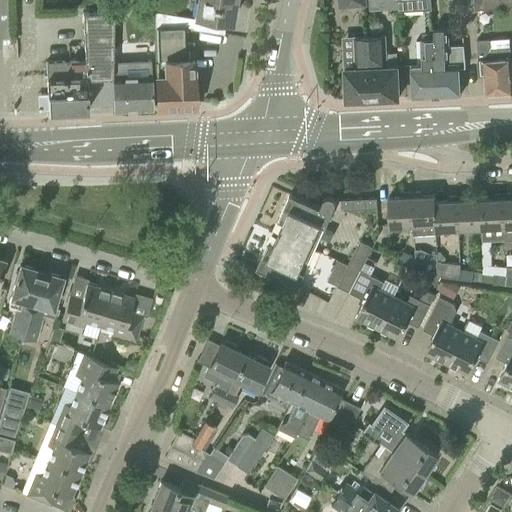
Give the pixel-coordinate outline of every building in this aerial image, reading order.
[(231,20),(234,0),(196,0),(195,14),(231,20)] [(369,10),(397,8),(397,5),(396,0),(368,0),(369,7),(369,10)] [(396,0),(397,5),(397,8),(397,11),(431,9),(430,0),(396,0)] [(511,0),(473,0),(475,11),(511,8),(511,0)] [(112,77),(112,60),(112,10),(83,12),(86,60),(46,62),(48,111),(50,111),(86,109),(86,110),(88,109),(86,78),(112,77)] [(192,27),(194,17),(156,10),(153,26),(157,26),(157,25),(173,25),(184,26),(192,27)] [(157,75),(155,75),(156,88),(156,108),(176,107),(196,107),(196,100),(194,58),(193,40),(184,40),(184,26),(173,25),(157,25),(157,26),(159,60),(156,60),(157,75)] [(447,28),(434,28),(434,39),(436,96),(460,95),(459,75),(459,63),(448,63),(447,28)] [(385,35),(374,36),(369,36),(372,99),(399,98),(397,65),(386,66),(385,35)] [(372,99),(369,36),(354,36),(355,67),(344,68),(346,100),(372,99)] [(436,96),(434,39),(420,39),(421,64),(411,65),(413,97),(436,96)] [(493,40),(478,41),(479,62),(479,74),(485,74),(486,91),(499,90),(501,93),(507,93),(508,90),(511,89),(511,76),(511,70),(511,57),(511,47),(493,48),(493,40)] [(152,88),(151,76),(151,74),(127,75),(127,60),(112,60),(112,77),(113,108),(113,110),(152,108),(152,88)] [(412,224),(411,192),(402,192),(402,196),(388,197),(389,225),(412,224)] [(434,201),(435,201),(435,195),(421,196),(420,192),(411,192),(412,224),(413,224),(414,234),(435,233),(435,229),(434,201)] [(325,226),(335,205),(335,204),(335,203),(335,202),(335,201),(335,200),(333,198),(331,197),(329,196),(326,197),(324,198),(323,200),(320,207),(290,193),(278,219),(279,219),(284,221),(278,232),(314,249),(315,248),(310,246),(320,224),(325,226)] [(511,194),(511,193),(503,194),(504,226),(505,240),(511,239),(511,194)] [(505,240),(503,194),(493,194),(494,198),(480,199),(481,227),(482,227),(483,241),(505,240)] [(481,227),(480,199),(467,199),(466,195),(457,196),(458,228),(481,227)] [(458,228),(457,196),(448,196),(448,200),(435,201),(434,201),(435,229),(458,228)] [(376,198),(373,198),(341,199),(341,210),(377,208),(376,198)] [(314,249),(278,232),(273,244),(269,242),(269,241),(268,241),(256,267),(298,286),(305,272),(299,269),(309,247),(314,249)] [(346,268),(337,286),(349,292),(372,246),(360,240),(346,268)] [(412,267),(416,258),(403,251),(399,261),(412,267)] [(376,261),(367,256),(349,292),(364,300),(356,317),(377,327),(393,296),(380,289),(384,282),(370,275),(376,261)] [(438,274),(437,267),(427,263),(416,258),(412,267),(439,280),(441,276),(438,274)] [(459,278),(460,269),(460,264),(438,261),(437,267),(438,274),(441,276),(459,278)] [(22,336),(41,270),(20,264),(14,283),(8,305),(16,307),(9,332),(22,336)] [(485,272),(460,269),(459,278),(484,281),(485,272)] [(53,309),(57,295),(62,276),(41,270),(22,336),(35,340),(45,306),(53,309)] [(506,284),(507,276),(507,275),(494,273),(493,282),(506,284)] [(100,324),(110,290),(86,283),(82,298),(69,294),(61,319),(84,326),(86,320),(100,324)] [(407,321),(418,327),(435,295),(424,289),(419,299),(410,295),(407,302),(393,296),(377,327),(399,338),(407,321)] [(134,297),(110,290),(100,324),(114,328),(113,334),(116,335),(135,341),(142,315),(129,312),(134,297)] [(454,303),(439,296),(423,329),(434,334),(425,352),(446,362),(463,330),(449,324),(456,310),(454,303)] [(509,331),(505,339),(495,357),(507,362),(498,379),(511,386),(511,319),(507,329),(509,331)] [(488,362),(497,344),(499,340),(480,330),(476,337),(463,330),(446,362),(468,373),(476,356),(488,362)] [(221,401),(244,353),(234,348),(236,344),(225,339),(223,343),(220,341),(204,375),(216,382),(209,396),(221,401)] [(117,367),(99,359),(83,353),(74,374),(81,377),(75,391),(108,405),(118,382),(112,379),(117,367)] [(255,359),(244,353),(221,401),(227,404),(232,407),(238,396),(235,394),(240,382),(245,384),(246,381),(258,387),(260,383),(269,365),(266,364),(268,360),(257,355),(255,359)] [(292,402),(307,371),(285,360),(282,366),(275,363),(260,393),(275,401),(278,395),(292,402)] [(0,364),(0,376),(6,379),(9,367),(0,364)] [(296,432),(323,378),(307,371),(292,402),(294,403),(283,426),(296,432)] [(327,419),(333,406),(342,388),(323,378),(296,432),(308,438),(319,415),(327,419)] [(14,439),(0,435),(0,407),(6,387),(0,385),(0,449),(10,453),(14,439)] [(99,427),(108,405),(75,391),(69,405),(64,402),(55,423),(80,434),(85,421),(99,427)] [(36,413),(41,400),(31,397),(27,410),(36,413)] [(0,431),(14,436),(25,405),(6,399),(0,418),(0,431)] [(345,400),(334,417),(349,425),(359,407),(345,400)] [(368,421),(362,430),(384,446),(385,446),(424,473),(437,454),(401,429),(406,422),(386,408),(374,426),(368,421)] [(203,450),(218,426),(205,419),(194,438),(193,438),(191,442),(198,446),(192,455),(170,444),(164,457),(182,465),(195,471),(207,452),(203,450)] [(75,446),(80,434),(55,423),(46,445),(52,447),(46,461),(80,474),(89,452),(75,446)] [(255,438),(254,437),(237,465),(249,472),(274,434),(262,426),(255,438)] [(191,442),(193,438),(177,430),(170,444),(192,455),(198,446),(191,442)] [(210,453),(207,452),(195,471),(214,478),(226,458),(237,465),(254,437),(248,433),(242,434),(228,455),(214,446),(210,453)] [(424,473),(385,446),(381,451),(377,456),(373,453),(360,471),(373,480),(390,492),(390,491),(387,489),(393,480),(410,492),(424,473)] [(323,468),(311,460),(305,469),(312,474),(316,477),(323,468)] [(70,497),(80,474),(46,461),(41,475),(35,472),(26,494),(51,504),(56,491),(70,497)] [(297,478),(276,465),(264,484),(284,497),(297,478)] [(185,478),(180,489),(161,481),(151,505),(168,511),(203,511),(209,501),(223,507),(228,496),(185,478)] [(396,511),(399,509),(383,497),(373,490),(372,492),(363,485),(359,491),(345,482),(338,492),(365,511),(396,511)] [(365,511),(338,492),(330,503),(341,511),(340,511),(365,511)]
